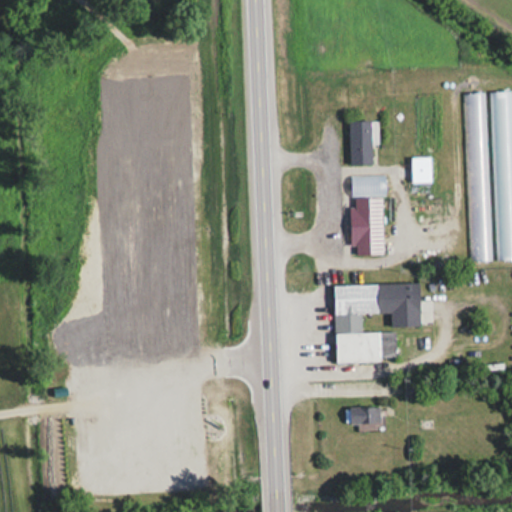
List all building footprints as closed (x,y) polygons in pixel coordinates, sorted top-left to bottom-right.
[(487,112),(509,112),(509,91),(487,91),(487,112)] [(348,164),(372,164),(372,145),(377,145),(377,120),(348,120),(348,164)] [(411,183),(430,183),(430,156),(411,156),(411,183)] [(350,175),(350,194),(383,194),(383,175),(350,175)] [(332,284),(334,361),(395,359),(394,331),(360,332),(359,313),(389,312),(389,326),(419,325),(417,282),(332,284)] [(349,423),(379,423),(379,407),(349,407),(349,423)]
